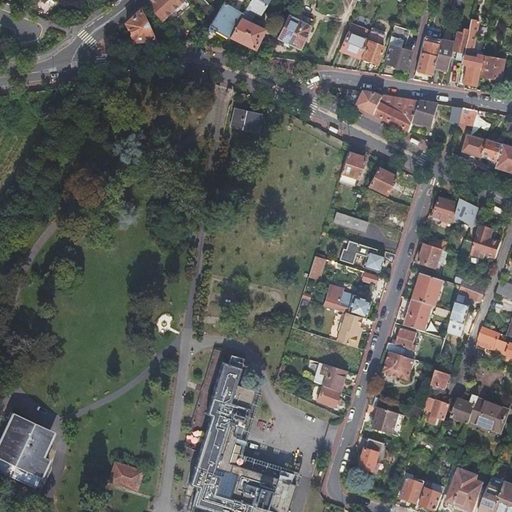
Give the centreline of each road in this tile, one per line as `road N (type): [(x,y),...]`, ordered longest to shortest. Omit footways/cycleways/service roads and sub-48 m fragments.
road 1 (residential): [(382,511),(342,498),(333,481),(433,169)]
road 2 (residential): [(511,107),(320,78),(267,91)]
road 3 (tertiary): [(71,63),(211,68),(267,91)]
road 4 (tertiary): [(267,91),(433,169)]
road 5 (residential): [(460,375),(511,234)]
